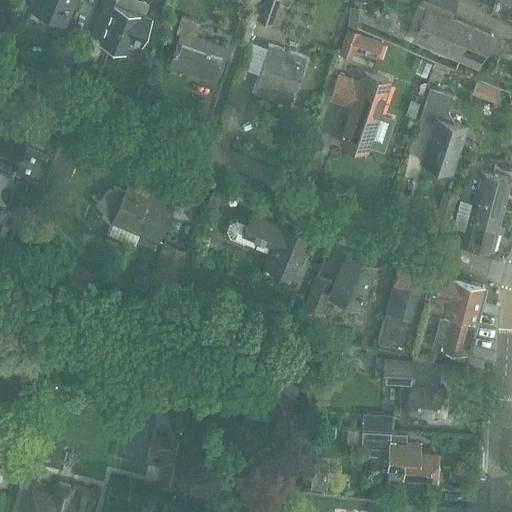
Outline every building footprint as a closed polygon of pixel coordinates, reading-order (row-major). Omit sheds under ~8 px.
[(68,0),(32,0),(30,5),(62,17),(68,0)] [(144,16),(149,2),(142,0),(115,0),(114,4),(100,41),(124,50),(129,39),(141,44),(151,19),(144,16)] [(231,6),(223,32),(249,41),(263,0),(245,0),(243,10),(231,6)] [(264,0),(259,16),(272,21),(279,0),(264,0)] [(426,10),(416,33),(480,61),(490,37),(449,19),(456,0),(421,0),(418,6),(426,10)] [(168,63),(211,77),(221,46),(191,36),(196,19),(179,13),(174,29),(178,31),(168,63)] [(337,54),(352,59),(356,45),(376,51),(380,39),(345,28),(337,54)] [(250,91),(287,104),(304,56),(267,43),(250,91)] [(330,97),(352,105),(341,140),(365,148),(367,144),(386,150),(396,117),(377,111),(388,79),(366,72),(363,83),(337,75),(330,97)] [(498,99),(502,85),(479,77),(474,91),(498,99)] [(433,122),(420,161),(452,171),(466,126),(454,122),(447,110),(452,94),(430,87),(420,117),(433,122)] [(0,171),(11,176),(26,140),(6,131),(7,129),(0,125),(0,171)] [(466,216),(496,224),(509,176),(479,168),(466,216)] [(6,207),(22,213),(36,180),(20,174),(6,207)] [(131,229),(132,226),(158,238),(176,199),(131,179),(127,188),(117,184),(101,199),(116,216),(114,221),(131,229)] [(230,224),(227,231),(230,238),(243,243),(250,240),(251,239),(274,248),(265,270),(292,281),(294,276),(301,279),(311,255),(303,252),(309,236),(291,229),(251,214),(246,225),(236,221),(230,224)] [(490,247),(496,224),(466,216),(460,239),(490,247)] [(148,279),(172,289),(188,251),(164,240),(148,279)] [(333,291),(359,302),(376,262),(349,251),(333,291)] [(422,269),(402,264),(382,339),(434,355),(437,343),(467,351),(483,293),(484,286),(422,269)] [(321,312),(334,280),(318,273),(305,305),(321,312)] [(299,323),(304,309),(295,305),(289,319),(299,323)] [(345,375),(352,346),(332,342),(326,371),(345,375)] [(288,367),(285,366),(289,352),(266,345),(253,385),(280,393),(288,367)] [(376,370),(376,379),(383,379),(402,380),(400,410),(411,411),(411,414),(443,417),(445,390),(439,389),(441,363),(412,356),(412,361),(384,360),(384,370),(376,370)] [(0,448),(2,449),(11,411),(0,408),(0,448)] [(392,434),(393,419),(363,418),(362,433),(392,434)] [(162,467),(157,489),(178,494),(194,430),(168,424),(165,436),(161,455),(158,466),(162,467)] [(418,455),(419,447),(406,447),(406,437),(362,435),(361,451),(389,452),(388,472),(390,472),(389,484),(405,484),(405,480),(437,482),(437,479),(440,478),(441,469),(438,467),(438,456),(418,455)] [(54,488),(29,482),(21,511),(91,511),(96,492),(55,482),(54,488)] [(272,502),(273,484),(249,482),(248,500),(272,502)]
